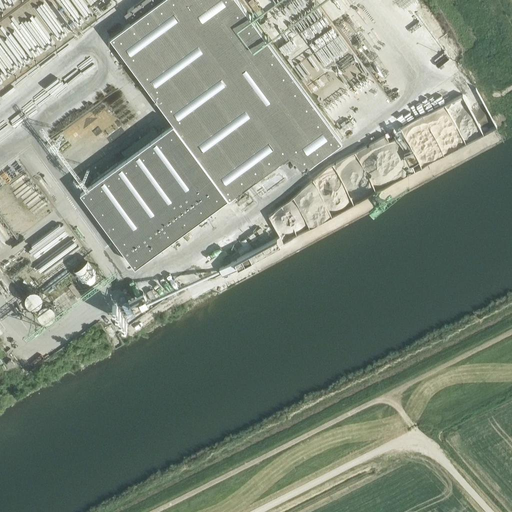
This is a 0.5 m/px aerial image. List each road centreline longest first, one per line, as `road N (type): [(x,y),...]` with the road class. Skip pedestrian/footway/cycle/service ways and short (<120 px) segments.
road 1 (unknown): [(0,323),(28,338),(49,333),(268,197),(394,105),(403,95),(401,64),(357,0)]
road 2 (track): [(155,511),(511,329)]
road 3 (unclassified): [(489,511),(416,432),(257,511)]
road 4 (unknown): [(138,0),(0,112)]
